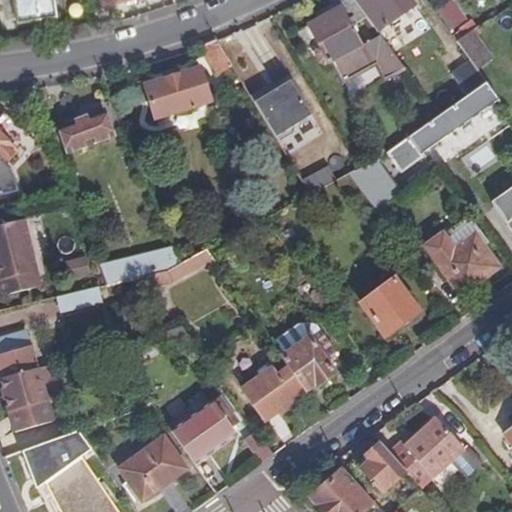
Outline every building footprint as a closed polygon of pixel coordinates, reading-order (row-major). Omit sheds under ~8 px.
[(18,0),(22,21),(69,12),(66,0),(18,0)] [(374,64),(376,63),(385,80),(406,69),(381,37),(361,48),(351,28),(367,19),(355,2),(353,0),(341,0),(338,2),(341,9),(308,28),(320,50),(315,56),(321,64),(328,63),(335,76),(348,81),(374,67),(374,64)] [(411,0),(356,0),(355,2),(367,19),(378,32),(414,4),(411,0)] [(453,34),(457,40),(471,31),(477,26),(472,19),(460,28),(460,29),(453,34)] [(471,31),(457,40),(471,59),(477,68),(491,58),(471,31)] [(227,59),(216,40),(201,46),(224,84),(230,80),(238,92),(245,87),(227,59)] [(477,68),(471,59),(459,69),(474,90),(487,82),(477,68)] [(211,103),(201,69),(145,85),(156,120),(211,103)] [(250,95),(278,141),(314,119),(305,104),(307,103),(292,78),(277,87),(273,81),(250,95)] [(487,82),(474,90),(442,115),(390,152),(399,165),(423,148),(426,152),(499,99),(487,82)] [(0,194),(19,190),(12,169),(4,162),(19,146),(30,154),(39,143),(3,111),(0,114),(0,194)] [(113,136),(104,112),(57,129),(67,154),(113,136)] [(378,160),(349,174),(376,209),(400,190),(378,160)] [(511,219),(511,171),(483,193),(506,224),(511,219)] [(473,221),(449,239),(455,248),(476,233),(484,246),(488,243),(473,221)] [(0,227),(0,288),(2,297),(41,288),(26,222),(0,227)] [(455,248),(449,239),(445,233),(427,246),(461,294),(499,267),(484,246),(476,233),(455,248)] [(189,246),(178,252),(184,262),(194,256),(189,246)] [(178,252),(177,249),(100,267),(106,286),(141,277),(171,270),(184,262),(178,252)] [(194,256),(184,262),(171,270),(141,277),(145,290),(169,284),(214,260),(206,250),(194,256)] [(70,282),(90,274),(84,260),(65,268),(70,282)] [(385,336),(401,324),(393,315),(410,303),(392,279),(359,303),(385,336)] [(97,289),(101,288),(99,280),(92,282),(93,290),(97,289)] [(82,284),(85,292),(93,290),(92,282),(82,284)] [(58,290),(60,298),(85,292),(82,284),(58,290)] [(100,304),(97,289),(93,290),(85,292),(60,298),(56,299),(60,314),(100,304)] [(393,315),(401,324),(417,313),(410,303),(393,315)] [(182,326),(166,331),(176,345),(189,335),(182,326)] [(274,344),(290,365),(307,389),(315,384),(318,387),(335,375),(315,348),(322,343),(324,336),(317,328),(298,327),(274,344)] [(0,340),(0,376),(1,380),(37,370),(26,332),(0,340)] [(128,343),(111,348),(128,371),(143,362),(128,343)] [(295,404),(310,394),(307,389),(290,365),(276,375),(271,368),(241,389),(263,419),(291,400),(295,404)] [(37,370),(1,380),(17,434),(45,425),(40,404),(46,401),(37,370)] [(171,431),(194,463),(235,433),(223,416),(230,412),(219,397),(171,431)] [(383,454),(400,473),(407,481),(414,489),(416,491),(445,465),(460,481),(476,466),(462,450),(459,452),(431,420),(410,439),(400,448),(395,443),(383,454)] [(511,424),(501,434),(511,446),(511,424)] [(245,439),(262,463),(273,455),(256,430),(245,439)] [(81,431),(25,453),(34,472),(81,453),(92,449),(81,431)] [(405,434),(395,443),(400,448),(410,439),(405,434)] [(185,469),(163,437),(119,468),(142,500),(185,469)] [(383,454),(376,446),(360,459),(363,462),(356,469),(377,493),(400,473),(383,454)] [(121,511),(81,453),(47,483),(61,511),(121,511)] [(358,511),(368,503),(347,481),(344,484),(336,473),(305,499),(317,511),(358,511)] [(392,494),(399,503),(414,489),(407,481),(392,494)] [(511,491),(503,500),(511,510),(511,491)]
